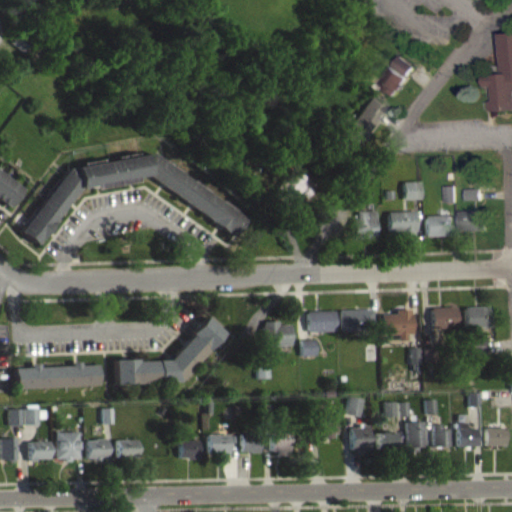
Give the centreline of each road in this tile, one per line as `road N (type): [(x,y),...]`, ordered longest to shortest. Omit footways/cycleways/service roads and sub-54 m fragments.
road 1 (residential): [(0,265),(33,281),(511,267)]
road 2 (tertiary): [(0,497),(511,486)]
